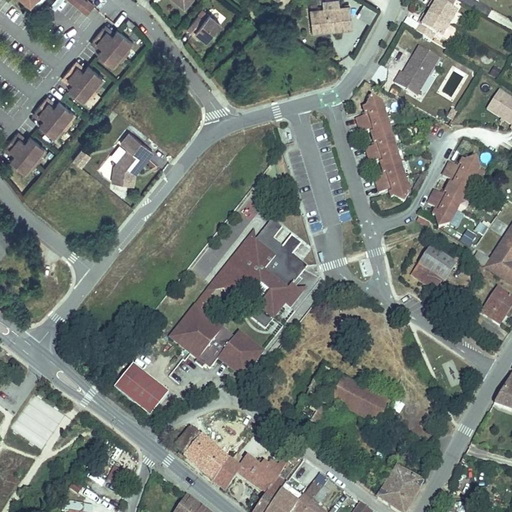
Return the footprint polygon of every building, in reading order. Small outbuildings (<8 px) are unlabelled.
[(90,0),(72,0),(85,10),(92,2),(90,0)] [(452,11),(456,3),(450,0),(435,0),(434,2),(437,3),(423,29),(420,27),(416,33),(433,43),(437,37),(444,41),(458,15),(452,11)] [(349,5),(310,9),(312,31),(352,26),(349,5)] [(201,32),(205,36),(219,20),(208,10),(202,16),(196,11),(186,23),(192,29),(194,27),(201,32)] [(135,24),(128,18),(125,21),(132,27),(135,24)] [(114,31),(104,24),(102,26),(112,34),(114,31)] [(127,47),(133,40),(117,27),(114,31),(112,34),(102,26),(92,38),(102,46),(100,48),(97,52),(113,65),(118,58),(116,57),(125,45),(127,47)] [(102,46),(92,38),(90,40),(100,48),(102,46)] [(120,60),(129,48),(127,47),(125,45),(116,57),(118,58),(120,60)] [(399,70),(393,81),(415,94),(438,57),(418,45),(412,56),(414,57),(404,73),(399,70)] [(84,66),(75,59),(73,61),(83,68),(84,66)] [(98,82),(103,75),(87,62),(84,66),(83,68),(73,61),(63,73),(72,81),(71,83),(68,87),(83,100),(89,93),(87,92),(96,80),(98,82)] [(72,81),(63,73),(61,75),(71,83),(72,81)] [(426,94),(435,79),(429,76),(421,91),(426,94)] [(91,95),(100,83),(98,82),(96,80),(87,92),(89,93),(91,95)] [(360,103),(352,105),(356,120),(364,117),(369,133),(361,136),(365,151),(373,149),(378,164),(370,166),(374,181),(382,179),(384,187),(390,186),(398,190),(404,180),(378,89),(369,84),(363,93),(358,95),(360,103)] [(511,128),(511,127),(511,98),(497,89),(486,108),(511,123),(509,127),(511,128)] [(55,102),(45,94),(44,96),(53,104),(55,102)] [(69,117),(74,110),(58,98),(55,102),(53,104),(44,96),(33,108),(43,116),(41,118),(38,122),(54,135),(59,129),(57,127),(67,115),(69,117)] [(43,116),(33,108),(32,111),(41,118),(43,116)] [(61,130),(70,118),(69,117),(67,115),(57,127),(59,129),(61,130)] [(25,137),(16,129),(14,131),(23,139),(25,137)] [(39,152),(44,146),(28,133),(25,137),(23,139),(14,131),(4,143),(13,151),(12,153),(9,157),(24,170),(30,164),(28,162),(37,150),(39,152)] [(135,169),(150,150),(139,140),(130,151),(126,147),(113,164),(110,181),(131,184),(133,172),(131,171),(133,168),(135,169)] [(13,151),(4,143),(2,146),(12,153),(13,151)] [(72,160),(82,167),(91,154),(82,147),(72,160)] [(452,155),(444,151),(437,164),(445,168),(438,183),(430,179),(422,193),(430,197),(427,203),(431,205),(433,215),(444,212),(474,156),(471,147),(461,150),(456,147),(452,155)] [(32,165),(41,154),(39,152),(37,150),(28,162),(30,164),(32,165)] [(348,205),(338,208),(341,221),(351,218),(348,205)] [(259,243),(224,287),(239,300),(247,289),(252,293),(247,298),(257,306),(249,316),(265,329),(284,304),(293,293),(287,290),(291,285),(306,265),(292,254),(301,242),(291,234),(282,245),(273,238),(282,227),(271,219),(254,239),(259,243)] [(482,236),(487,228),(477,222),(472,230),(482,236)] [(511,222),(495,252),(511,261),(511,222)] [(224,287),(259,243),(254,239),(254,230),(195,305),(191,309),(219,331),(222,327),(204,312),(224,287)] [(459,243),(470,247),(475,234),(464,230),(459,243)] [(431,238),(414,267),(436,279),(443,268),(447,270),(457,252),(431,238)] [(511,261),(495,252),(484,269),(511,284),(511,261)] [(293,293),(284,304),(289,308),(305,288),(297,289),(291,285),(287,290),(293,293)] [(511,300),(493,290),(483,309),(502,320),(511,302),(511,300)] [(262,349),(238,330),(234,336),(222,327),(219,331),(191,309),(170,336),(197,358),(195,361),(202,367),(205,364),(210,367),(218,357),(241,375),(262,349)] [(169,394),(133,366),(114,390),(150,418),(169,394)] [(349,377),(329,367),(312,396),(333,408),(337,400),(349,377)] [(511,374),(494,404),(511,408),(511,374)] [(368,388),(349,377),(337,400),(356,411),(368,388)] [(356,411),(380,424),(392,401),(368,388),(356,411)] [(312,396),(307,405),(328,417),(333,408),(312,396)] [(307,405),(293,429),(334,462),(377,496),(398,511),(412,511),(427,484),(401,467),(400,469),(396,467),(391,473),(324,423),(328,417),(307,405)] [(190,456),(188,458),(230,492),(244,475),(271,496),(293,466),(297,461),(292,457),(288,462),(282,458),(276,467),(271,463),(268,468),(255,459),(247,469),(208,436),(207,437),(196,429),(180,449),(190,456)] [(115,465),(105,479),(118,488),(128,474),(115,465)] [(271,496),(259,511),(274,511),(291,487),(287,484),(298,470),(293,466),(271,496)] [(317,485),(307,499),(299,511),(315,511),(321,504),(335,485),(332,483),(325,492),(317,485)] [(291,487),(274,511),(299,511),(307,499),(291,487)] [(204,511),(208,508),(188,491),(172,511),(204,511)] [(83,502),(65,499),(63,510),(69,511),(68,511),(82,511),(81,511),(83,502)] [(89,511),(91,503),(83,502),(81,511),(82,511),(89,511)]
